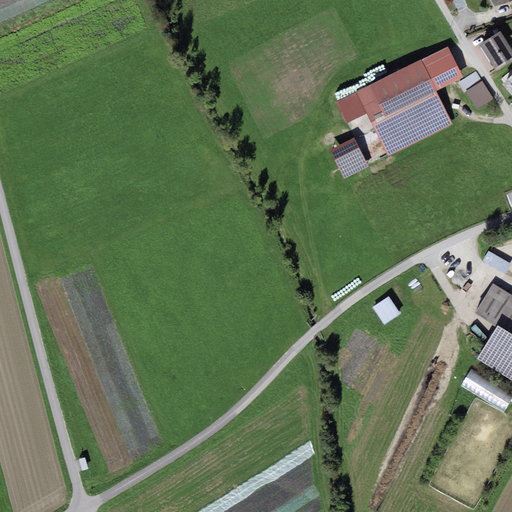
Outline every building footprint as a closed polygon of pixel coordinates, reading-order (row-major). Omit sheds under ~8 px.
[(511,58),(511,49),(501,32),(480,45),(495,69),(511,58)] [(449,47),(356,92),(357,93),(336,103),(347,125),(367,113),(388,157),(453,125),(436,91),(463,78),(449,47)] [(504,83),(511,76),(511,69),(501,79),(504,83)] [(466,92),(483,81),(477,71),(458,83),(464,93),(466,92)] [(511,76),(504,83),(502,85),(511,95),(511,76)] [(494,99),(483,81),(466,92),(477,110),(494,99)] [(369,167),(354,138),(330,150),(345,179),(369,167)] [(511,264),(488,252),(482,262),(505,275),(511,264)] [(511,294),(494,284),(475,314),(497,328),(477,360),(511,381),(511,294)]
